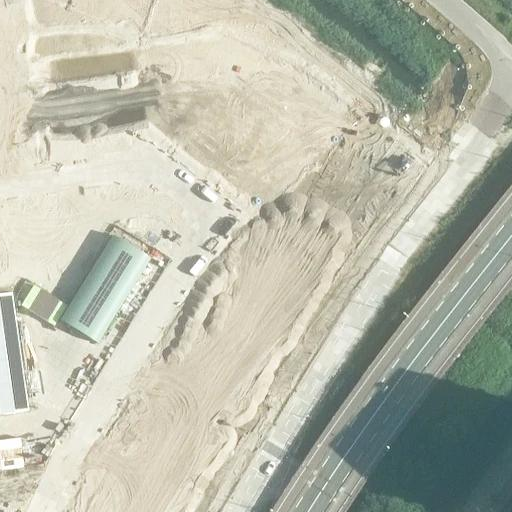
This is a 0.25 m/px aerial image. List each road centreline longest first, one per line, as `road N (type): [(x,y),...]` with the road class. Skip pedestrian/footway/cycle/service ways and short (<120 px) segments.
road 1 (unclassified): [(236,450),(454,158)]
road 2 (secondary): [(308,511),(511,237)]
road 3 (residential): [(0,99),(328,54)]
road 4 (residential): [(0,474),(236,450)]
road 5 (residential): [(454,158),(328,54)]
